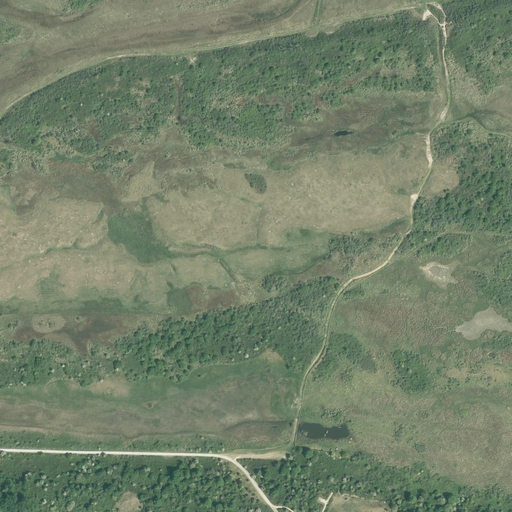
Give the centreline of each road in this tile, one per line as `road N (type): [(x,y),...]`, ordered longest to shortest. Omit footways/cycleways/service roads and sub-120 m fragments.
road 1 (track): [(0,182),(18,181),(34,165),(62,156),(91,156),(112,174),(163,149),(294,162),(332,149),(369,151),(434,127)]
road 2 (track): [(0,118),(28,94),(114,57),(208,49),(428,3)]
road 3 (track): [(225,457),(292,441),(302,384),(337,295),(387,260),(410,231),(435,160),(434,127)]
road 4 (track): [(0,450),(225,457)]
road 5 (track): [(434,127),(446,84),(428,3)]
